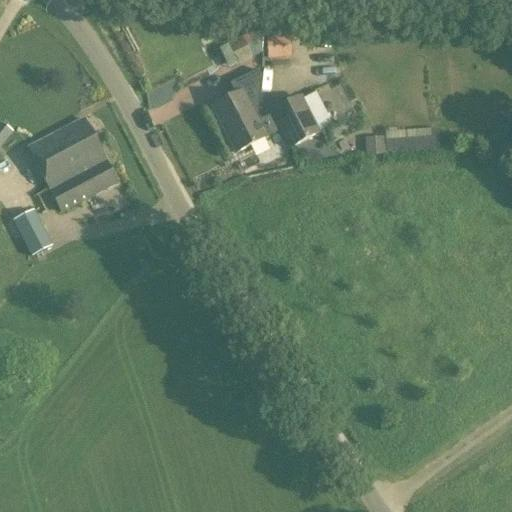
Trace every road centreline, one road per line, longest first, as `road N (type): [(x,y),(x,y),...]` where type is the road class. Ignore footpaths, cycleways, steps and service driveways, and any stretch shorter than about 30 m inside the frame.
road 1 (tertiary): [(374,511),(221,278),(89,38),(57,0)]
road 2 (unknown): [(371,505),(511,406)]
road 3 (track): [(390,0),(511,7)]
